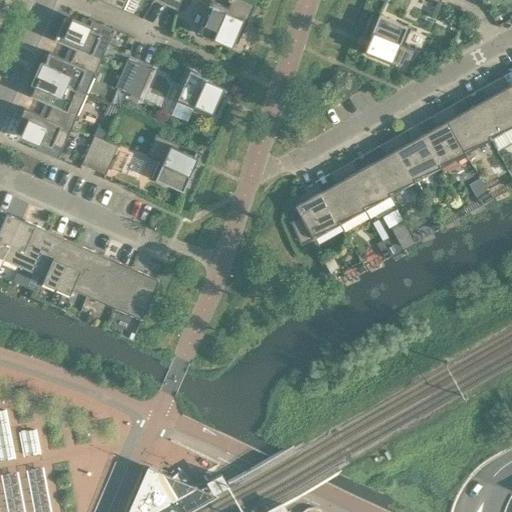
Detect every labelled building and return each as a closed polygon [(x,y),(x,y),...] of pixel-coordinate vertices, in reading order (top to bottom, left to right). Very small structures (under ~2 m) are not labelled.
[(99,0),(124,11),(125,10),(124,9),(127,0),(99,0)] [(177,10),(181,0),(167,0),(165,5),(177,10)] [(237,45),(255,4),(246,0),(231,0),(228,7),(211,0),(198,31),(219,41),(220,38),(237,45)] [(380,14),(370,36),(374,37),(367,53),(408,71),(417,50),(404,44),(411,28),(380,14)] [(55,39),(76,48),(77,47),(102,59),(115,30),(116,30),(116,29),(89,17),(88,18),(92,20),(89,27),(64,16),(55,39)] [(49,51),(40,73),(78,90),(78,89),(86,69),(96,73),(102,59),(77,47),(76,48),(71,61),(49,51)] [(128,58),(115,87),(127,92),(140,63),(128,58)] [(139,97),(152,69),(140,63),(127,92),(139,97)] [(216,114),(227,89),(211,82),(212,79),(191,69),(177,101),(202,112),(203,108),(216,114)] [(78,89),(78,90),(40,73),(30,95),(52,104),(46,117),(72,128),(87,93),(78,89)] [(511,82),(509,85),(503,75),(491,81),(511,118),(511,82)] [(479,88),(485,98),(472,105),(490,139),(491,138),(490,135),(511,125),(511,118),(491,81),(479,88)] [(108,103),(104,113),(116,117),(120,108),(108,103)] [(459,113),(453,103),(441,110),(465,153),(466,152),(465,149),(489,138),(490,139),(472,105),(459,113)] [(32,146),(32,147),(60,159),(60,158),(59,157),(72,128),(46,117),(25,108),(15,130),(39,140),(36,148),(32,146)] [(429,117),(435,126),(422,134),(440,167),(441,166),(439,163),(464,152),(465,153),(441,110),(429,117)] [(98,126),(94,135),(106,140),(110,131),(98,126)] [(409,141),(403,131),(391,138),(415,181),(416,180),(414,177),(439,167),(440,167),(422,134),(409,141)] [(153,177),(184,191),(193,169),(190,168),(197,151),(156,133),(147,155),(160,160),(153,177)] [(94,135),(82,163),(94,169),(106,140),(94,135)] [(379,145),(384,155),(371,162),(390,195),(391,195),(389,192),(414,181),(415,181),(391,138),(379,145)] [(106,174),(118,145),(106,140),(94,169),(106,174)] [(358,169),(353,159),(341,166),(365,209),(366,209),(364,206),(389,195),(390,195),(371,162),(358,169)] [(339,220),(364,209),(364,210),(365,209),(341,166),(329,173),(334,183),(321,190),(340,223),(341,223),(339,220)] [(490,198),(484,187),(473,193),(479,204),(490,198)] [(314,234),(339,223),(339,224),(340,223),(321,190),(296,205),(302,215),(291,221),(302,244),(314,237),(314,238),(315,237),(314,234)] [(7,213),(7,212),(0,208),(0,256),(4,258),(19,223),(3,216),(5,212),(7,213)] [(37,226),(36,230),(19,223),(4,258),(31,270),(49,230),(36,224),(35,225),(37,226)] [(61,237),(62,236),(49,230),(31,270),(45,276),(43,281),(57,287),(74,247),(58,239),(60,236),(61,237)] [(411,234),(401,240),(405,247),(415,241),(411,234)] [(391,254),(382,239),(377,242),(386,257),(391,254)] [(92,250),(91,254),(74,247),(57,287),(71,293),(73,288),(86,294),(104,254),(91,248),(90,249),(92,250)] [(115,260),(116,261),(117,260),(104,254),(86,294),(114,306),(129,271),(113,263),(115,260)] [(334,257),(325,262),(332,274),(341,269),(334,257)] [(147,274),(146,278),(129,271),(114,306),(142,318),(160,278),(146,272),(145,273),(147,274)]
